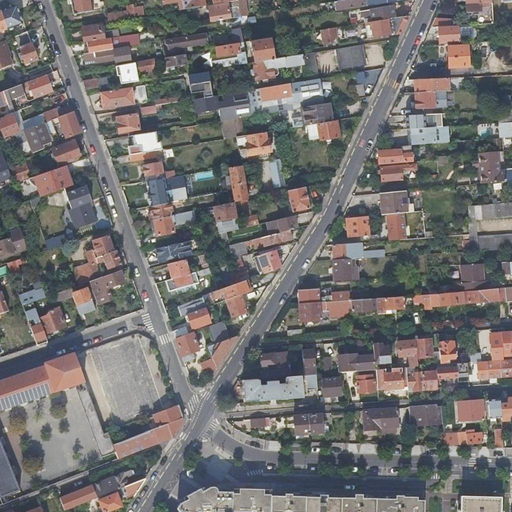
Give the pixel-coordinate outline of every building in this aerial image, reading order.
[(70,0),(73,14),(93,10),(91,0),(70,0)] [(91,0),(93,10),(101,9),(99,0),(91,0)] [(178,10),(184,9),(182,0),(161,0),(162,4),(177,2),(178,10)] [(182,0),(184,9),(212,4),(211,0),(182,0)] [(229,18),(240,16),(238,6),(237,0),(230,1),(231,7),(228,7),(229,18)] [(240,16),(247,15),(244,0),(237,0),(238,6),(240,16)] [(334,11),(373,4),(372,0),(340,0),(332,1),(334,11)] [(133,3),(133,4),(135,16),(142,15),(140,1),(133,3)] [(479,3),(480,12),(491,11),(490,2),(479,3)] [(480,12),(479,3),(465,3),(465,12),(480,12)] [(107,14),(108,21),(135,17),(135,16),(133,4),(126,5),(127,10),(107,14)] [(210,21),(229,18),(228,7),(227,4),(208,7),(209,11),(208,12),(210,21)] [(15,6),(1,11),(7,29),(22,24),(15,6)] [(371,15),(371,17),(372,21),(388,19),(392,18),(394,18),(392,6),(370,9),(371,15)] [(491,23),(491,11),(480,12),(480,24),(491,23)] [(394,33),(400,32),(408,15),(394,18),(392,18),(394,33)] [(372,21),(364,22),(364,25),(367,24),(367,25),(371,24),(373,39),(383,37),(383,35),(390,34),(388,19),(372,21)] [(121,30),(130,29),(129,21),(119,23),(121,30)] [(82,32),(84,42),(87,42),(119,36),(118,29),(103,31),(101,24),(83,27),(84,31),(82,32)] [(367,24),(364,25),(366,40),(373,39),(371,24),(367,25),(367,24)] [(438,44),(458,43),(458,39),(474,39),(476,35),(476,31),(474,27),(458,28),(457,25),(448,25),(438,26),(438,44)] [(430,26),(426,34),(436,34),(435,26),(430,26)] [(333,27),(320,29),(323,44),(330,43),(330,38),(334,37),(333,27)] [(247,63),(241,28),(231,29),(234,43),(216,46),(217,55),(212,55),(214,68),(247,63)] [(27,32),(14,36),(24,64),(36,59),(27,32)] [(93,45),(94,51),(128,46),(139,44),(137,33),(131,34),(123,36),(119,36),(87,42),(87,46),(93,45)] [(207,41),(206,33),(198,35),(167,40),(169,47),(207,41)] [(250,41),(253,62),(273,59),(270,37),(250,41)] [(0,41),(0,68),(12,64),(3,41),(0,41)] [(366,64),(362,44),(335,48),(339,68),(366,64)] [(94,51),(84,53),(85,64),(115,59),(116,63),(130,60),(128,46),(94,51)] [(448,67),(467,66),(466,46),(447,47),(448,67)] [(302,64),(304,74),(317,72),(314,52),(301,54),(302,64)] [(186,64),(184,54),(165,57),(167,67),(186,64)] [(285,67),(302,64),(301,54),(273,59),(253,62),(252,62),(253,69),(250,70),(251,74),(254,73),(255,80),(256,80),(271,77),(273,77),(273,75),(276,75),(278,73),(277,67),(285,66),(285,67)] [(149,70),(150,78),(157,77),(154,59),(116,65),(118,75),(120,75),(121,83),(139,80),(138,71),(149,70)] [(210,89),(208,72),(188,75),(190,93),(210,89)] [(367,72),(358,72),(359,84),(368,83),(367,72)] [(34,98),(52,92),(45,74),(27,81),(34,98)] [(96,78),(98,87),(107,85),(106,77),(96,78)] [(82,81),(85,89),(98,87),(96,78),(82,81)] [(293,109),(301,107),(323,104),(322,97),(323,97),(321,87),(320,87),(318,88),(317,80),(319,80),(319,78),(257,88),(247,90),(251,116),(293,109)] [(447,78),(414,80),(414,92),(445,91),(448,91),(447,78)] [(245,84),(247,90),(257,88),(255,82),(245,84)] [(18,84),(2,91),(7,103),(9,110),(13,109),(10,100),(22,95),(18,84)] [(130,87),(100,92),(103,108),(133,103),(130,87)] [(221,121),(234,118),(240,117),(251,116),(247,90),(222,94),(223,103),(219,103),(218,95),(192,99),(193,106),(194,111),(219,108),(221,121)] [(445,91),(414,92),(415,109),(446,107),(445,91)] [(500,110),(509,109),(509,95),(500,96),(500,102),(500,108),(500,110)] [(301,107),(304,125),(310,125),(333,121),(330,102),(323,104),(301,107)] [(161,104),(141,107),(142,116),(157,113),(156,110),(162,109),(161,104)] [(72,111),(70,105),(60,109),(59,106),(55,107),(55,108),(43,113),(46,121),(51,119),(72,111)] [(304,125),(301,107),(293,109),(296,127),(304,125)] [(510,122),(511,121),(511,109),(509,109),(500,110),(498,110),(498,123),(510,122)] [(46,121),(43,113),(21,122),(17,110),(12,112),(18,130),(19,131),(46,121)] [(79,132),(72,111),(51,119),(53,126),(58,124),(60,131),(58,132),(61,139),(79,132)] [(12,112),(5,115),(6,117),(0,119),(0,128),(3,136),(18,130),(12,112)] [(441,113),(405,115),(406,128),(410,128),(433,127),(441,126),(441,113)] [(116,117),(119,132),(139,129),(137,114),(116,117)] [(240,117),(234,118),(237,137),(243,136),(240,117)] [(46,121),(19,131),(14,133),(22,152),(30,149),(31,152),(44,147),(43,144),(50,142),(47,133),(55,130),(53,126),(51,119),(46,121)] [(338,136),(336,120),(333,121),(310,125),(312,141),(325,139),(332,138),(338,136)] [(511,134),(510,122),(498,123),(499,135),(511,134)] [(433,127),(410,128),(412,145),(444,142),(443,134),(434,135),(433,127)] [(290,128),(276,130),(277,138),(291,135),(290,128)] [(155,150),(162,149),(160,141),(157,141),(155,132),(133,135),(134,145),(129,146),(130,154),(155,150)] [(259,153),(260,156),(269,155),(269,152),(270,151),(268,141),(267,140),(265,140),(264,132),(256,134),(259,153)] [(256,134),(247,135),(248,143),(247,144),(246,144),(246,145),(247,154),(259,153),(256,134)] [(79,155),(73,140),(50,148),(56,165),(68,161),(67,159),(79,155)] [(395,149),(377,150),(378,164),(411,161),(410,145),(400,146),(400,149),(395,149)] [(156,157),(155,150),(130,154),(131,161),(156,157)] [(504,182),(504,171),(498,172),(496,151),(478,153),(479,169),(475,170),(476,184),(501,182),(504,182)] [(437,156),(437,160),(437,164),(447,163),(446,155),(437,156)] [(280,158),(269,161),(271,174),(283,172),(280,158)] [(11,177),(5,161),(0,162),(0,180),(6,178),(7,179),(11,177)] [(30,176),(25,163),(10,168),(15,181),(30,176)] [(165,178),(172,177),(170,170),(162,171),(160,163),(143,166),(144,176),(146,175),(147,181),(165,178)] [(381,182),(401,180),(400,171),(417,170),(416,164),(380,167),(381,182)] [(67,174),(64,165),(28,178),(30,182),(32,184),(33,186),(35,186),(36,187),(38,187),(39,187),(42,186),(45,195),(63,188),(66,187),(63,178),(64,178),(65,177),(66,176),(67,176),(67,175),(67,174)] [(244,182),(241,166),(229,168),(230,176),(224,177),(225,180),(226,186),(232,185),(244,182)] [(167,192),(165,178),(147,181),(145,181),(147,192),(145,192),(146,199),(160,197),(159,194),(167,192)] [(247,199),(244,182),(232,185),(235,202),(240,201),(247,199)] [(80,187),(78,183),(66,187),(63,188),(69,208),(67,209),(73,229),(95,221),(88,202),(90,201),(85,186),(80,187)] [(310,208),(305,187),(287,191),(289,199),(291,206),(292,212),(310,208)] [(405,198),(404,191),(379,193),(382,214),(387,214),(402,212),(406,212),(406,203),(408,203),(408,198),(405,198)] [(179,200),(188,199),(187,192),(178,193),(178,196),(179,200)] [(39,197),(30,200),(32,207),(41,204),(39,197)] [(251,219),(247,199),(240,201),(241,207),(246,227),(258,224),(257,217),(251,219)] [(153,219),(170,215),(169,211),(172,211),(170,205),(177,204),(176,201),(173,201),(165,203),(149,206),(151,213),(152,215),(153,219)] [(232,202),(229,203),(213,206),(213,209),(215,214),(219,234),(220,233),(226,232),(238,229),(234,208),(232,202)] [(468,218),(468,234),(468,240),(468,247),(469,251),(511,248),(511,234),(476,237),(475,220),(511,216),(511,202),(503,203),(467,206),(468,218)] [(184,224),(196,221),(194,210),(170,215),(153,219),(149,219),(151,228),(155,227),(157,235),(174,232),(172,222),(183,219),(184,224)] [(402,212),(387,214),(389,240),(393,240),(405,239),(402,212)] [(289,230),(297,228),(294,216),(267,222),(270,235),(289,230)] [(367,216),(346,218),(348,237),(368,236),(367,216)] [(0,241),(0,255),(1,258),(14,253),(14,252),(25,248),(19,228),(7,232),(9,239),(0,241)] [(261,237),(263,245),(291,238),(289,230),(270,235),(261,237)] [(223,247),(227,246),(229,245),(226,232),(220,233),(223,247)] [(64,244),(68,243),(65,235),(45,241),(47,250),(64,244)] [(94,258),(113,251),(107,236),(91,241),(94,250),(85,253),(89,264),(82,267),(81,266),(72,269),(78,285),(89,281),(101,276),(96,263),(94,258)] [(261,237),(250,240),(251,243),(256,243),(257,247),(263,245),(261,237)] [(188,241),(156,248),(159,263),(191,255),(188,241)] [(241,282),(247,279),(249,278),(246,268),(244,268),(240,256),(248,254),(245,241),(237,243),(229,245),(227,246),(237,270),(241,282)] [(361,242),(332,245),(333,259),(349,258),(350,259),(353,258),(384,257),(384,250),(361,251),(361,242)] [(113,251),(94,258),(96,263),(103,260),(107,269),(119,265),(121,264),(117,255),(115,250),(113,251)] [(264,273),(281,267),(278,257),(276,250),(258,255),(259,260),(264,273)] [(200,255),(205,269),(210,268),(205,254),(200,255)] [(349,258),(333,259),(333,260),(333,273),(332,273),(333,281),(358,280),(357,269),(353,269),(353,258),(350,259),(349,258)] [(167,264),(172,278),(189,273),(185,259),(167,264)] [(20,274),(15,260),(7,263),(12,277),(20,274)] [(261,274),(264,273),(259,260),(256,261),(261,274)] [(511,262),(501,263),(501,274),(511,273),(511,262)] [(479,264),(461,265),(462,283),(454,284),(455,292),(462,292),(485,290),(484,282),(480,282),(479,264)] [(120,270),(119,265),(107,269),(108,274),(119,270),(120,270)] [(101,276),(89,281),(96,303),(102,301),(105,300),(111,298),(107,287),(123,281),(119,270),(108,274),(101,276)] [(232,285),(241,282),(237,270),(230,273),(233,281),(231,282),(232,285)] [(172,278),(166,280),(169,291),(175,289),(176,294),(195,288),(194,283),(197,282),(195,272),(189,273),(172,278)] [(223,294),(225,300),(241,294),(251,291),(247,279),(241,282),(232,285),(223,288),(218,290),(202,296),(204,301),(204,302),(220,296),(220,295),(223,294)] [(75,286),(70,288),(79,315),(95,309),(87,288),(77,292),(75,286)] [(45,297),(42,288),(35,290),(35,289),(19,295),(24,310),(28,320),(34,318),(35,322),(29,324),(30,327),(37,345),(47,342),(44,333),(38,318),(35,306),(33,301),(45,297)] [(504,288),(485,290),(462,292),(463,294),(463,303),(468,302),(468,303),(497,301),(498,304),(505,303),(504,288)] [(67,289),(54,294),(56,301),(70,296),(67,289)] [(297,290),(298,303),(347,300),(349,300),(348,292),(331,293),(331,297),(327,297),(318,297),(318,289),(297,290)] [(462,292),(455,292),(446,293),(428,294),(420,295),(421,307),(426,307),(426,305),(439,304),(439,306),(458,304),(458,303),(457,295),(463,294),(462,292)] [(225,300),(232,318),(247,312),(241,294),(225,300)] [(421,307),(420,295),(411,296),(412,308),(421,307)] [(403,308),(403,296),(375,298),(376,309),(376,314),(390,313),(390,309),(403,308)] [(376,309),(375,298),(351,300),(351,311),(359,311),(363,311),(370,310),(370,309),(376,309)] [(347,300),(298,303),(299,322),(319,320),(319,310),(321,310),(326,309),(329,309),(329,317),(348,316),(348,311),(347,300)] [(205,307),(206,307),(204,302),(204,301),(179,310),(181,316),(187,314),(205,307)] [(38,318),(44,333),(52,330),(58,328),(65,326),(59,307),(53,309),(52,306),(49,307),(50,310),(47,314),(46,312),(43,313),(44,316),(38,318)] [(210,323),(205,307),(187,314),(186,316),(188,321),(190,322),(192,329),(210,323)] [(209,326),(215,344),(228,339),(222,321),(219,322),(209,326)] [(173,331),(175,338),(187,334),(185,327),(173,331)] [(182,356),(193,352),(199,350),(193,332),(187,334),(175,338),(182,356)] [(511,355),(511,351),(511,352),(510,332),(500,333),(502,356),(511,355)] [(502,356),(500,333),(491,334),(492,343),(490,343),(491,361),(499,360),(502,360),(502,356)] [(127,334),(111,351),(122,361),(126,357),(130,361),(135,356),(131,352),(138,345),(127,334)] [(212,358),(216,368),(237,335),(228,339),(215,344),(208,346),(212,358)] [(432,357),(432,356),(430,339),(415,340),(416,358),(431,357),(432,357)] [(416,358),(415,340),(397,342),(398,356),(408,355),(409,367),(415,366),(417,366),(416,358)] [(440,362),(439,362),(439,365),(449,364),(448,359),(454,358),(456,356),(456,351),(453,349),(452,340),(451,340),(451,342),(438,342),(440,362)] [(388,343),(372,344),(373,355),(374,363),(390,362),(388,343)] [(313,350),(302,351),(303,367),(304,375),(306,375),(315,374),(313,350)] [(196,358),(193,352),(182,356),(184,363),(196,358)] [(266,366),(267,378),(281,377),(281,370),(287,370),(290,369),(289,364),(287,365),(286,352),(260,355),(261,366),(266,366)] [(83,380),(74,354),(44,364),(45,366),(0,381),(0,497),(15,491),(19,490),(0,441),(0,408),(73,384),(83,380)] [(340,372),(346,372),(357,371),(375,370),(374,363),(373,355),(356,356),(356,354),(338,355),(340,372)] [(480,354),(470,355),(470,362),(477,362),(481,361),(480,354)] [(210,377),(216,368),(212,358),(201,362),(204,369),(207,368),(210,377)] [(511,359),(499,361),(500,377),(511,376),(511,359)] [(478,379),(500,377),(499,361),(486,362),(486,361),(481,361),(477,362),(478,379)] [(435,365),(436,379),(457,377),(457,374),(468,373),(467,367),(467,362),(459,363),(456,363),(449,364),(439,365),(435,365)] [(422,390),(437,389),(436,379),(435,365),(432,365),(430,365),(425,366),(425,372),(421,373),(422,390)] [(413,391),(422,390),(421,373),(419,373),(419,371),(415,371),(415,366),(409,367),(406,367),(407,387),(413,387),(413,391)] [(376,370),(377,389),(407,387),(406,367),(401,367),(400,368),(395,368),(376,370)] [(316,374),(315,374),(306,375),(307,390),(317,389),(316,374)] [(258,379),(242,380),(243,402),(302,398),(301,375),(299,375),(288,376),(284,377),(285,384),(277,384),(277,382),(266,383),(266,385),(262,386),(262,383),(258,384),(258,379)] [(356,376),(357,392),(374,391),(374,375),(356,376)] [(323,397),(340,396),(339,378),(321,379),(323,397)] [(97,417),(83,380),(73,384),(100,457),(115,451),(112,444),(107,431),(103,433),(97,417)] [(511,414),(511,397),(506,398),(506,403),(499,404),(500,417),(500,420),(508,420),(507,415),(511,414)] [(499,404),(499,399),(487,400),(488,418),(500,417),(499,404)] [(481,400),(463,402),(464,415),(464,420),(483,419),(481,400)] [(177,404),(143,418),(148,430),(152,429),(157,443),(171,437),(182,419),(177,404)] [(410,426),(439,423),(438,408),(436,408),(435,405),(408,407),(410,426)] [(380,436),(384,436),(384,433),(396,432),(395,426),(397,426),(395,408),(377,409),(379,429),(380,436)] [(379,429),(377,409),(362,410),(363,430),(379,429)] [(321,414),(307,415),(308,434),(322,433),(321,414)] [(308,434),(307,415),(293,416),(295,435),(308,434)] [(250,419),(251,428),(265,427),(264,418),(250,419)] [(148,430),(141,433),(147,447),(157,443),(152,429),(148,430)] [(442,430),(443,446),(457,445),(457,434),(456,430),(442,430)] [(465,433),(466,444),(481,443),(481,433),(473,434),(473,430),(465,431),(465,433)] [(112,444),(115,451),(118,458),(147,447),(141,433),(112,444)] [(457,445),(466,444),(465,433),(457,434),(457,445)] [(122,487),(128,485),(125,478),(132,475),(130,470),(91,485),(96,497),(122,487)] [(134,495),(144,478),(128,485),(122,487),(123,490),(125,489),(128,497),(134,495)] [(96,497),(91,485),(59,498),(64,510),(89,500),(96,497)] [(270,511),(271,493),(263,493),(263,489),(240,489),(239,492),(232,492),(217,492),(217,490),(217,489),(217,488),(216,488),(216,487),(215,487),(214,486),(213,486),(212,486),(211,487),(205,490),(202,492),(200,488),(186,496),(188,499),(185,501),(179,504),(179,505),(178,505),(177,506),(177,507),(177,508),(177,509),(177,510),(178,511),(179,511),(270,511)] [(18,498),(15,491),(0,497),(0,500),(2,504),(18,498)] [(278,494),(271,493),(270,511),(423,511),(424,501),(417,501),(417,497),(403,497),(403,496),(396,496),(396,499),(382,499),(382,496),(362,496),(362,495),(354,495),(354,498),(348,498),(348,495),(327,495),(327,494),(319,494),(319,497),(312,497),(312,494),(292,494),(292,493),(285,493),(285,496),(278,496),(278,494)] [(113,494),(97,500),(102,511),(106,511),(115,509),(120,507),(121,506),(117,498),(115,499),(113,494)] [(499,511),(500,498),(461,496),(460,511),(499,511)]
